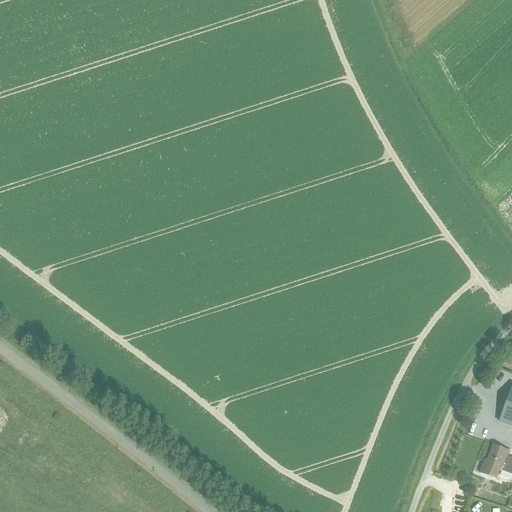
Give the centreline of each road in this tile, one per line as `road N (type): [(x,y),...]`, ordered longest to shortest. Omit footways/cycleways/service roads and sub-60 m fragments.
road 1 (unclassified): [(209,511),(0,348)]
road 2 (unclassified): [(411,511),(454,403),(511,327)]
road 3 (track): [(149,511),(79,456),(25,446)]
